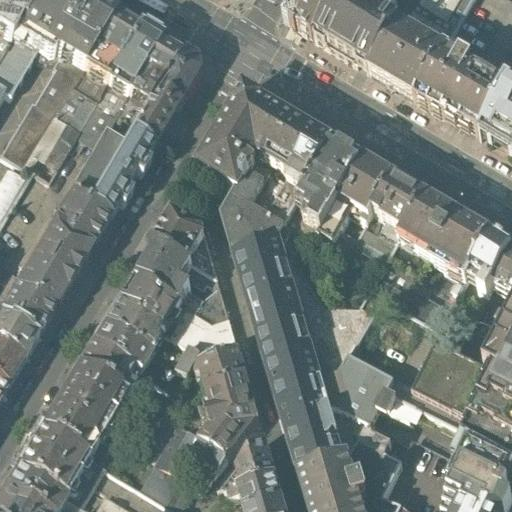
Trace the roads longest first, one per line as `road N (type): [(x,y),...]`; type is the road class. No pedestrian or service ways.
road 1 (residential): [(167,185),(209,210),(297,511)]
road 2 (residential): [(167,185),(0,462)]
road 3 (tertiary): [(252,49),(511,204)]
road 4 (residential): [(252,49),(167,185)]
